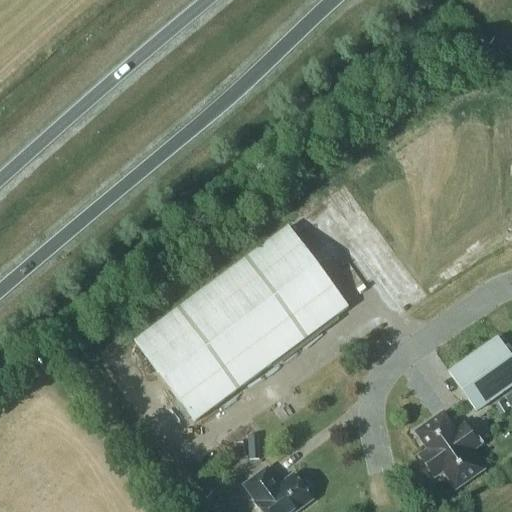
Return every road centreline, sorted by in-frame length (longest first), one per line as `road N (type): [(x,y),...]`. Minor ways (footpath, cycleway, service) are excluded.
road 1 (primary): [(0,289),(334,0)]
road 2 (primary): [(206,0),(0,182)]
road 3 (residential): [(511,286),(378,380),(371,418),(379,472)]
